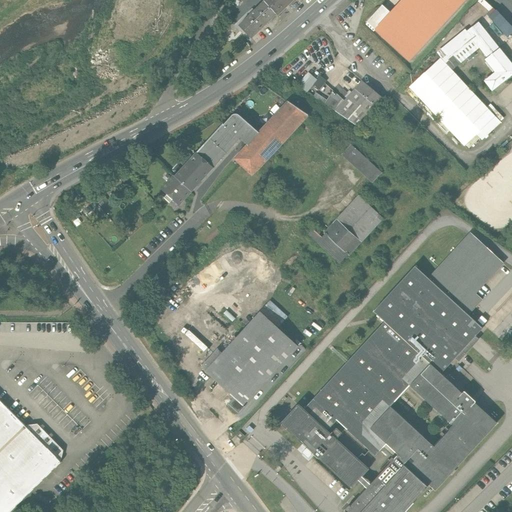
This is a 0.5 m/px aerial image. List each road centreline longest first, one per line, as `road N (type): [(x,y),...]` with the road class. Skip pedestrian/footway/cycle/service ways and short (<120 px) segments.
road 1 (tertiary): [(228,478),(60,259)]
road 2 (primary): [(150,128),(217,89),(329,0)]
road 3 (primary): [(150,128),(19,201)]
